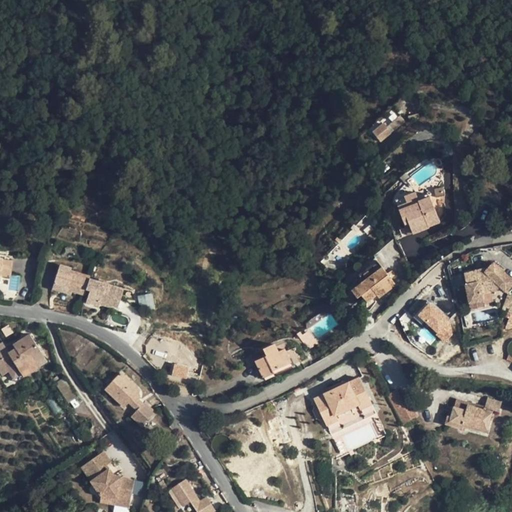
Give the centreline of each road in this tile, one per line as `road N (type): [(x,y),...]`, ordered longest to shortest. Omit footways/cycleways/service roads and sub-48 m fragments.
road 1 (residential): [(175,407),(224,409),(350,348),(484,233)]
road 2 (tertiary): [(175,407),(124,347),(95,327),(0,307)]
road 3 (tertiary): [(245,511),(175,407)]
